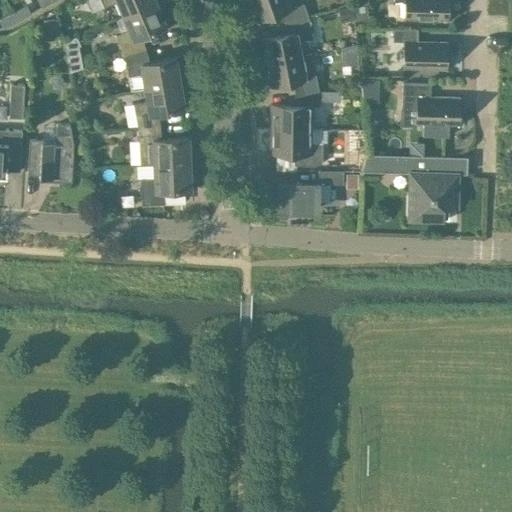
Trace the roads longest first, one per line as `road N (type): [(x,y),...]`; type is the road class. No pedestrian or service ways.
road 1 (unclassified): [(234,235),(511,250)]
road 2 (unclassified): [(234,235),(229,108),(202,0)]
road 3 (unclassified): [(234,235),(0,222)]
road 4 (residential): [(485,165),(486,65),(475,57),(475,0)]
